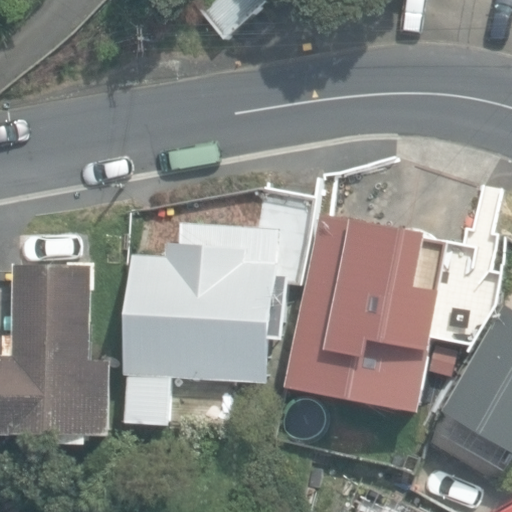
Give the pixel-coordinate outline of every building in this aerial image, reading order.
[(194,0),(229,38),(271,0),(194,0)] [(324,218),(293,390),(428,414),(458,242),(324,218)] [(131,422),(179,425),(182,377),(279,383),(281,339),(293,339),(297,277),(285,276),(288,228),(186,222),(184,245),(173,244),(172,256),(138,254),(131,376),(134,376),(131,422)] [(62,436),(62,440),(94,440),(94,437),(118,437),(117,357),(98,357),(97,262),(20,264),(21,334),(10,334),(10,355),(0,354),(0,434),(19,435),(19,437),(62,436)] [(511,307),(451,411),(511,447),(511,307)]
